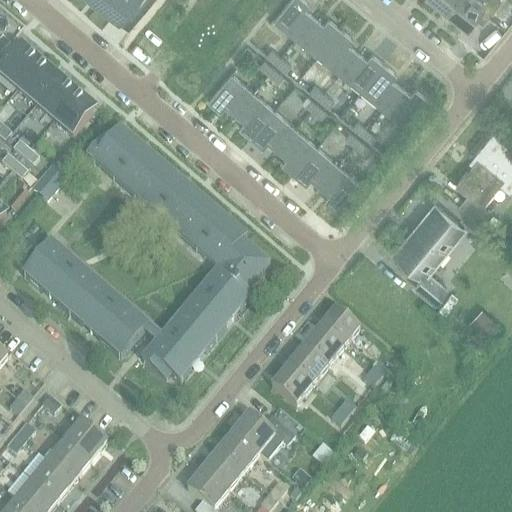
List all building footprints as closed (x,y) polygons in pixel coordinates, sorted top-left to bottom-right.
[(102,0),(96,7),(119,25),(139,0),(102,0)] [(295,41),(313,18),(303,11),(308,5),(301,0),(290,0),(272,23),(295,41)] [(431,0),(444,11),(452,0),(431,0)] [(500,3),(496,0),(453,0),(444,12),(464,28),(472,18),(481,26),(500,3)] [(507,8),(485,23),(490,30),(511,16),(507,8)] [(316,59),(339,30),(327,20),(322,26),(313,18),(295,41),(316,59)] [(338,76),(356,53),(347,46),(352,40),(339,30),(316,59),(338,76)] [(0,42),(0,56),(9,46),(2,40),(0,42)] [(275,66),(280,60),(270,52),(265,58),(275,66)] [(18,53),(0,74),(0,79),(16,93),(39,66),(28,57),(25,60),(18,53)] [(360,94),(383,65),(371,56),(366,61),(356,53),(338,76),(360,94)] [(284,74),(289,67),(280,60),(275,66),(284,74)] [(266,79),(271,73),(261,65),(256,71),(266,79)] [(382,111),(400,89),(391,81),(396,76),(383,65),(360,94),(382,111)] [(51,76),(39,66),(16,93),(35,109),(55,85),(48,79),(51,76)] [(275,87),(280,81),(271,73),(266,79),(275,87)] [(234,116),(252,95),(230,76),(207,103),(219,114),(224,108),(234,116)] [(76,97),(64,88),(62,91),(55,85),(35,109),(53,124),(76,97)] [(318,102),(323,95),(313,87),(308,93),(318,102)] [(400,89),(382,111),(404,129),(427,101),(414,91),(410,97),(400,89)] [(250,140),(273,113),(252,95),(234,116),(243,124),(238,130),(250,140)] [(327,109),(332,103),(323,95),(318,102),(327,109)] [(87,107),(76,97),(53,124),(72,140),(92,117),(85,110),(87,107)] [(308,115),(313,109),(304,101),(299,107),(308,115)] [(318,123),(323,117),(313,109),(308,115),(318,123)] [(276,152),(294,131),(273,113),(250,140),(261,150),(266,144),(276,152)] [(361,137),(366,131),(356,123),(351,129),(361,137)] [(292,176),(315,149),(294,131),(276,152),(285,160),(280,166),(292,176)] [(366,131),(361,137),(370,145),(375,139),(366,131)] [(116,180),(140,152),(119,134),(111,143),(95,162),(96,163),(116,180)] [(509,195),(511,190),(511,152),(492,136),(472,159),(475,162),(454,188),(466,198),(457,208),(489,235),(499,223),(481,208),(499,186),(509,195)] [(351,150),(356,144),(347,137),(342,143),(351,150)] [(95,162),(111,143),(106,139),(86,162),(92,168),(96,163),(95,162)] [(361,159),(366,153),(356,144),(351,150),(361,159)] [(23,160),(29,153),(19,145),(13,152),(23,160)] [(318,189),(337,167),(315,149),(292,176),(304,187),(309,181),(318,189)] [(137,198),(161,170),(140,152),(116,180),(137,198)] [(39,161),(29,153),(23,160),(32,169),(39,161)] [(17,167),(7,158),(1,165),(11,174),(17,167)] [(27,175),(17,167),(11,174),(21,182),(27,175)] [(337,167),(318,189),(327,197),(323,202),(335,213),(359,186),(337,167)] [(39,185),(32,193),(46,205),(51,200),(66,182),(51,170),(44,179),(39,185)] [(158,216),(182,188),(161,170),(137,198),(158,216)] [(179,233),(202,206),(182,188),(158,216),(179,233)] [(200,251),(223,223),(202,206),(179,233),(200,251)] [(420,234),(402,255),(423,274),(420,277),(423,279),(414,289),(434,305),(446,291),(426,275),(448,248),(442,243),(457,225),(434,206),(415,230),(420,234)] [(0,225),(8,215),(0,208),(0,225)] [(221,269),(223,266),(240,246),(244,242),(223,223),(200,251),(221,269)] [(494,237),(489,243),(501,253),(506,247),(494,237)] [(233,265),(256,285),(268,270),(240,246),(223,266),(228,270),(233,265)] [(48,301),(71,274),(46,253),(23,280),(48,301)] [(245,298),(256,285),(233,265),(228,270),(212,289),(239,312),(249,301),(245,298)] [(71,321),(94,294),(71,274),(48,301),(71,321)] [(219,337),(239,312),(212,289),(192,314),(219,337)] [(95,341),(118,314),(94,294),(71,321),(95,341)] [(482,310),(473,320),(483,329),(492,320),(482,310)] [(118,314),(95,341),(119,362),(142,335),(118,314)] [(199,362),(219,337),(192,314),(172,338),(199,362)] [(318,334),(342,354),(359,334),(334,314),(318,334)] [(327,373),(342,354),(318,334),(302,353),(327,373)] [(178,386),(199,362),(172,338),(152,362),(151,363),(170,379),(178,386)] [(311,392),(327,373),(302,353),(287,371),(311,392)] [(151,363),(152,362),(147,358),(142,365),(165,384),(170,379),(151,363)] [(368,375),(378,384),(387,374),(377,365),(368,375)] [(295,411),(311,392),(287,371),(271,391),(295,411)] [(372,391),(378,384),(368,375),(362,383),(372,391)] [(15,402),(24,410),(31,401),(22,394),(15,402)] [(42,408),(53,418),(61,410),(49,400),(42,408)] [(17,419),(24,410),(15,402),(8,412),(17,419)] [(337,413),(347,421),(355,412),(345,404),(337,413)] [(340,430),(347,421),(337,413),(330,422),(340,430)] [(395,423),(411,435),(417,427),(401,414),(395,423)] [(266,465),(282,447),(286,451),(294,441),(271,422),(263,432),(248,419),(232,437),(259,460),(266,465)] [(63,446),(89,468),(106,448),(79,426),(63,446)] [(16,440),(25,448),(35,435),(26,427),(16,440)] [(244,479),(259,460),(232,437),(216,456),(244,479)] [(16,459),(25,448),(16,440),(7,451),(16,459)] [(73,488),(89,468),(63,446),(54,457),(50,453),(42,462),(46,466),(73,488)] [(359,452),(354,458),(362,464),(367,457),(359,452)] [(229,497),(244,479),(216,456),(201,475),(229,497)] [(57,507),(73,488),(46,466),(30,485),(57,507)] [(299,473),(291,482),(302,491),(310,482),(299,473)] [(216,511),(229,497),(201,475),(186,493),(202,506),(196,511),(216,511)] [(22,511),(52,511),(57,507),(30,485),(14,505),(22,511)] [(268,499),(277,506),(287,494),(278,486),(268,499)] [(296,490),(290,497),(295,501),(301,494),(297,491),(296,490)] [(262,511),(271,511),(277,506),(268,499),(259,509),(262,511)]
